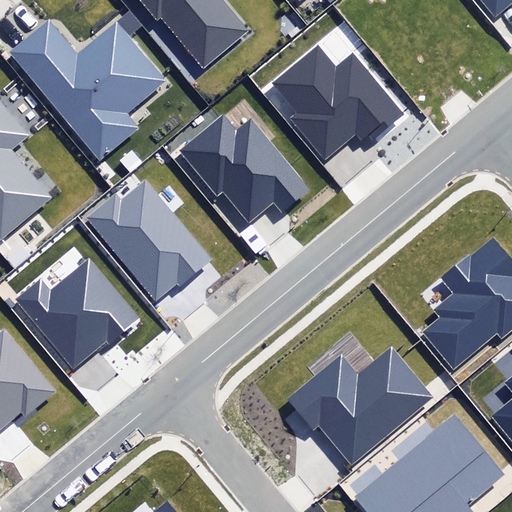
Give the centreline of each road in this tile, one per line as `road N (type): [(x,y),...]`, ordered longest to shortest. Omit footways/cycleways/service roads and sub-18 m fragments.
road 1 (residential): [(485,127),(171,387)]
road 2 (residential): [(171,387),(21,511)]
road 3 (residential): [(171,387),(274,511)]
